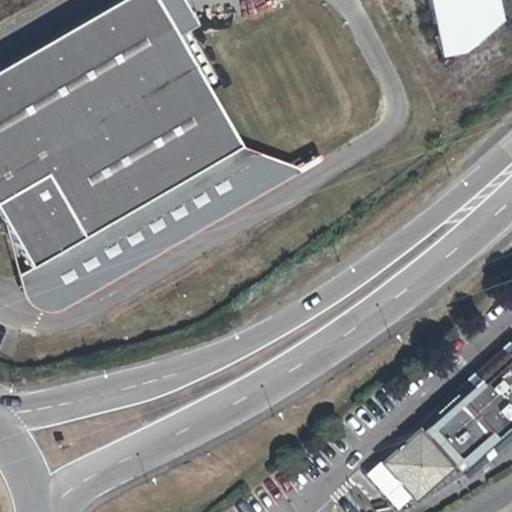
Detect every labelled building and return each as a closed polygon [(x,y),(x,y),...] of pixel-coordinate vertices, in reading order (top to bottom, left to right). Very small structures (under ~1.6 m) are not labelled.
[(176,38),(153,0),(122,0),(0,70),(0,216),(30,269),(238,147),(176,38)] [(183,0),(153,0),(176,38),(198,25),(183,0)] [(428,0),(441,58),(463,55),(504,20),(499,0),(428,0)] [(295,169),(238,147),(30,269),(17,278),(22,293),(26,302),(30,307),(37,312),(45,314),(59,313),(70,307),(300,175),(295,169)] [(388,451),(352,484),(377,511),(393,511),(426,483),(431,488),(454,472),(455,473),(486,447),(511,423),(511,346),(508,351),(505,348),(445,402),(450,407),(438,418),(434,413),(416,429),(417,430),(396,449),(391,454),(388,451)] [(445,402),(434,413),(438,418),(450,407),(445,402)]
